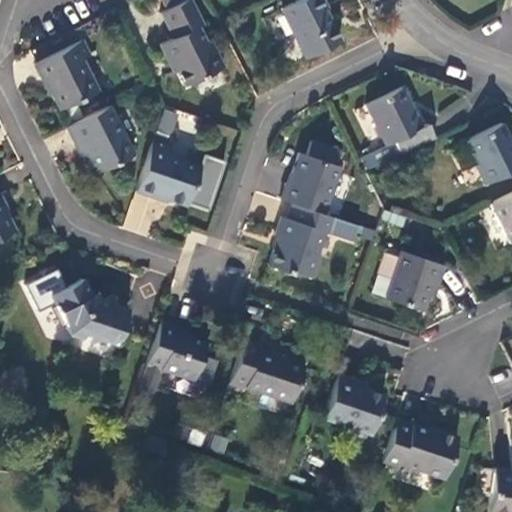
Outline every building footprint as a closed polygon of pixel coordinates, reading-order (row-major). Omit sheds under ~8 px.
[(187,0),(180,0),(156,12),(170,38),(157,45),(166,63),(169,61),(181,85),(219,66),(208,41),(201,39),(195,26),(199,24),(187,0)] [(319,0),(292,0),(278,7),(302,56),(336,39),(322,8),(323,7),(319,0)] [(79,40),(32,64),(39,79),(42,78),(57,109),(94,90),(79,60),(87,56),(79,40)] [(391,142),(397,155),(431,138),(424,123),(418,126),(399,88),(363,104),(383,145),(391,142)] [(130,154),(106,104),(64,124),(74,145),(78,143),(93,172),(130,154)] [(195,133),(198,115),(162,109),(158,134),(173,137),(174,129),(195,133)] [(511,148),(511,149),(498,123),(463,139),(474,163),(472,164),(481,184),(511,169),(511,148)] [(167,145),(151,140),(133,191),(149,197),(150,194),(182,205),(196,166),(163,154),(167,145)] [(361,155),(365,168),(393,160),(389,147),(361,155)] [(283,183),(277,199),(289,203),(321,214),(336,167),(296,153),(285,184),(283,183)] [(511,190),(487,203),(506,243),(511,240),(511,190)] [(327,234),(332,218),(321,214),(289,203),(284,219),(278,218),(272,236),(275,237),(265,266),(285,273),(289,270),(310,278),(317,256),(314,250),(321,232),(327,234)] [(0,235),(9,231),(0,212),(0,235)] [(439,265),(397,250),(380,297),(418,310),(428,283),(432,285),(439,265)] [(112,344),(125,310),(86,297),(79,280),(46,294),(62,334),(90,343),(96,339),(112,344)] [(173,327),(159,322),(135,391),(150,396),(160,370),(190,380),(203,343),(172,332),(173,327)] [(256,346),(239,340),(224,383),(242,389),(244,387),(287,401),(299,366),(281,360),(282,356),(271,352),(271,354),(255,349),(256,346)] [(318,414),(366,431),(379,392),(350,382),(352,377),(333,371),(318,414)] [(430,428),(393,415),(379,458),(394,464),(395,460),(437,476),(452,434),(430,426),(430,428)] [(486,511),(511,511),(511,474),(511,470),(489,467),(483,511),(486,511)]
